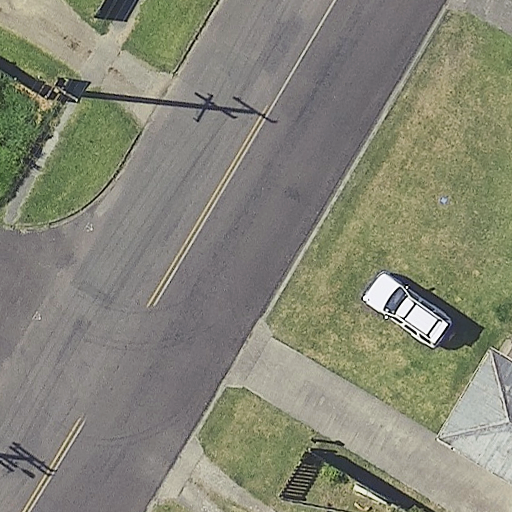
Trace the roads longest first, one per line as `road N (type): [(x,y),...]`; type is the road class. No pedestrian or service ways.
road 1 (residential): [(124,354),(333,0)]
road 2 (residential): [(25,511),(124,354)]
road 3 (residential): [(124,354),(0,303)]
